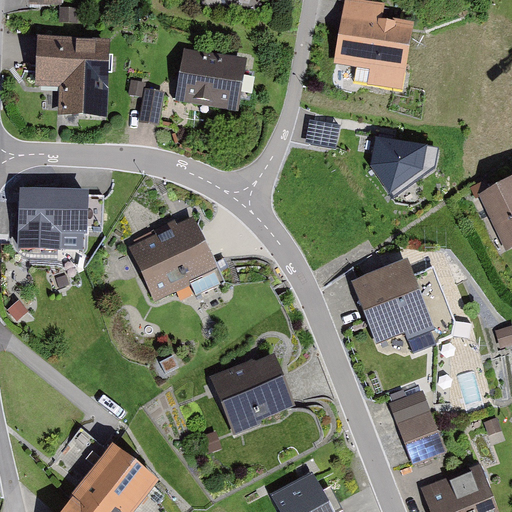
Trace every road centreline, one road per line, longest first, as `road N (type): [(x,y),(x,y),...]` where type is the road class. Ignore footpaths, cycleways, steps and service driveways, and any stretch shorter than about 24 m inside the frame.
road 1 (residential): [(241,198),(301,278),(394,511)]
road 2 (residential): [(0,153),(170,165),(241,198)]
road 3 (residential): [(241,198),(286,127),(312,0)]
